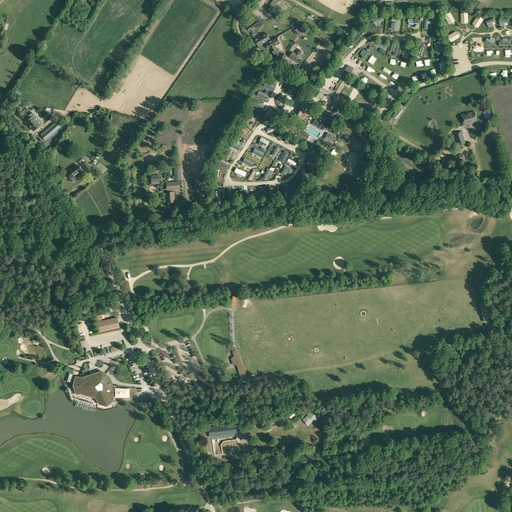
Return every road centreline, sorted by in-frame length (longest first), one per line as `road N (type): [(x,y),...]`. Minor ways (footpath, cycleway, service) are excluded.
road 1 (unclassified): [(373,198),(88,227)]
road 2 (unclassified): [(373,198),(385,129),(247,42),(240,28),(250,0)]
road 3 (unclassified): [(159,388),(88,227)]
road 4 (unclassified): [(511,185),(373,198)]
road 5 (unclassified): [(88,227),(0,122)]
road 6 (track): [(213,511),(159,388)]
